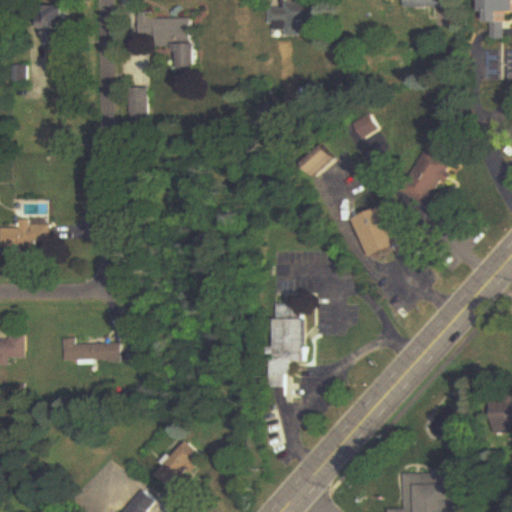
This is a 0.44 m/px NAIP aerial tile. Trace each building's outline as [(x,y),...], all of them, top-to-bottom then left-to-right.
[(411,0),(411,9),(449,9),(449,0),(411,0)] [(511,0),(491,0),(491,15),(495,15),(495,41),(510,41),(510,14),(511,14),(511,0)] [(289,38),(313,39),(313,24),(322,24),(322,5),(288,4),(288,10),(273,9),(272,33),(289,33),(289,38)] [(49,48),(74,48),(74,7),(49,7),(49,48)] [(157,20),(157,14),(143,14),(144,35),(160,35),(160,49),(184,49),(185,72),(201,71),(201,45),(195,45),(195,20),(157,20)] [(153,89),(134,89),(133,128),(153,128),(153,89)] [(356,125),(365,140),(382,130),(373,115),(356,125)] [(337,158),(325,145),(305,166),(318,178),(337,158)] [(458,163),(431,148),(407,194),(435,208),(458,163)] [(359,221),(375,260),(405,246),(389,208),(359,221)] [(4,230),(4,250),(56,250),(56,222),(24,222),(24,230),(4,230)] [(279,390),(298,389),(298,363),(311,363),(310,306),(278,306),(279,390)] [(0,339),(0,366),(12,367),(12,360),(30,360),(30,340),(0,339)] [(81,345),(81,340),(69,340),(69,365),(132,364),(131,344),(81,345)] [(511,433),(511,399),(495,400),(496,434),(511,433)] [(167,471),(184,488),(211,460),(194,443),(167,471)] [(464,511),(465,476),(410,476),(410,511),(464,511)] [(132,511),(159,511),(165,505),(150,492),(132,511)]
